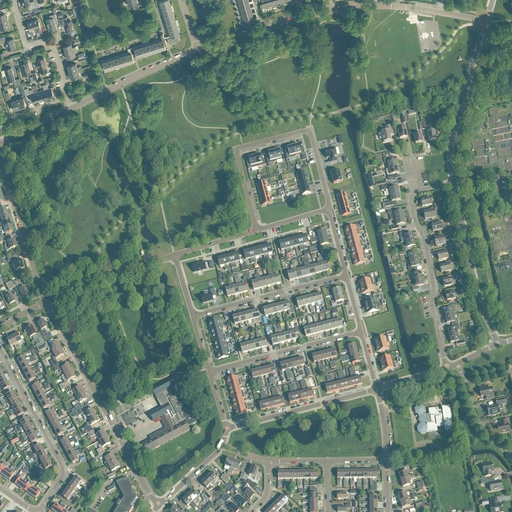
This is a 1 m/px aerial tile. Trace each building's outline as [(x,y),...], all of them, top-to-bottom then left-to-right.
[(159,0),(157,0),(169,35),(169,36),(171,35),(171,37),(178,35),(180,34),(169,0),(162,0),(160,1),(159,0)] [(233,0),(235,1),(236,3),(234,4),(234,5),(235,5),(237,7),(237,8),(235,9),(236,11),(238,12),(239,14),(237,14),(237,16),(238,16),(240,18),(240,19),(238,20),(239,22),(241,23),(242,25),(250,23),(249,21),(254,20),(252,14),(252,12),(248,0),(233,0)] [(261,0),(262,1),(260,2),(262,10),(264,9),(266,11),(268,10),(268,8),(269,8),(272,9),(274,9),(273,7),(275,6),(277,7),(279,7),(279,5),(280,4),(283,6),(285,5),(284,3),(286,3),(288,4),(290,4),(290,2),(291,1),(294,2),(294,3),(296,2),(295,0),(297,0),(299,1),(301,0),(300,0),(261,0)] [(1,15),(0,11),(0,27),(1,30),(9,27),(8,23),(7,23),(4,14),(1,15)] [(50,31),(56,29),(54,21),(57,20),(55,13),(49,15),(50,18),(46,19),(50,31)] [(67,22),(66,17),(61,19),(63,26),(66,25),(68,34),(75,32),(72,21),(67,22)] [(32,21),(35,29),(38,28),(39,33),(42,33),(38,19),(32,21)] [(162,37),(134,46),(137,57),(166,48),(165,45),(166,44),(163,33),(160,33),(162,37)] [(169,36),(167,36),(168,38),(169,43),(173,42),(180,40),(178,35),(171,37),(171,35),(169,36)] [(6,40),(5,36),(0,37),(0,42),(5,41),(7,50),(15,47),(13,39),(6,40)] [(65,52),(76,49),(75,46),(72,47),(71,44),(63,46),(65,52)] [(128,51),(100,60),(101,62),(102,62),(105,70),(134,61),(130,47),(127,48),(128,51)] [(76,49),(65,52),(67,58),(74,56),(73,53),(77,51),(76,49)] [(48,70),(44,58),(37,60),(38,63),(37,63),(38,67),(39,67),(41,72),(39,73),(41,77),(47,75),(46,71),(48,70)] [(24,75),(31,73),(28,62),(21,64),(24,75)] [(69,72),(82,68),(81,65),(77,67),(76,63),(67,65),(69,72)] [(8,82),(15,80),(11,67),(1,70),(3,76),(6,75),(8,82)] [(82,68),(69,72),(71,78),(80,75),(78,72),(83,70),(82,68)] [(17,99),(20,108),(26,106),(23,95),(25,94),(24,89),(22,84),(19,85),(22,95),(19,96),(20,98),(17,99)] [(45,84),(48,97),(54,95),(51,87),(48,88),(47,84),(45,84)] [(38,100),(34,87),(32,88),(32,89),(29,90),(28,88),(24,89),(25,94),(26,95),(30,93),(30,94),(33,102),(38,100)] [(43,99),(41,90),(38,91),(37,87),(34,87),(38,100),(43,99)] [(20,108),(17,99),(14,100),(14,98),(11,99),(8,90),(5,91),(8,102),(11,101),(13,109),(20,108)] [(401,127),(397,128),(398,131),(400,140),(407,138),(405,130),(404,126),(401,127)] [(393,134),(391,127),(386,128),(387,132),(382,133),(382,132),(377,133),(379,140),(383,139),(384,143),(391,142),(389,135),(393,134)] [(434,132),(434,129),(430,129),(428,130),(427,131),(427,133),(429,142),(436,140),(435,137),(438,136),(437,131),(434,132)] [(418,135),(417,132),(413,132),(414,138),(415,144),(423,143),(421,134),(418,135)] [(299,145),(293,147),(296,156),(301,155),(304,154),(303,148),(300,149),(299,145)] [(288,152),(285,153),(287,160),(296,158),(296,156),(293,147),(287,148),(288,152)] [(335,149),(325,151),(327,159),(330,158),(331,163),(337,161),(336,156),(335,149)] [(279,150),(274,152),(276,161),(282,160),(279,150)] [(269,158),(266,159),(268,165),(269,165),(274,163),(277,163),(276,161),(274,152),(268,153),(269,158)] [(260,155),(254,157),(257,168),(266,165),(264,159),(261,160),(260,155)] [(250,163),(247,164),(248,170),(251,169),(257,168),(254,157),(248,158),(250,163)] [(391,158),(384,159),(385,164),(383,164),(385,170),(386,170),(389,170),(398,168),(396,161),(392,162),(391,158)] [(389,170),(386,170),(387,176),(388,181),(395,179),(395,175),(399,174),(398,168),(389,170)] [(390,186),(381,188),(382,191),(386,191),(387,197),(390,196),(399,194),(398,188),(390,190),(390,186)] [(399,194),(390,196),(391,203),(384,204),(385,208),(394,206),(393,202),(401,201),(399,194)] [(422,207),(431,205),(430,199),(421,201),(422,207)] [(395,220),(404,218),(403,212),(395,214),(395,210),(387,212),(388,215),(389,215),(391,221),(395,220)] [(425,220),(435,218),(434,211),(423,213),(425,220)] [(0,218),(0,219),(1,223),(9,220),(7,215),(0,216),(0,218)] [(404,218),(395,220),(396,226),(391,228),(391,231),(399,229),(398,226),(406,225),(404,218)] [(9,220),(1,223),(0,223),(0,229),(10,226),(9,220)] [(442,227),(441,224),(431,226),(433,233),(442,231),(446,230),(445,226),(442,227)] [(10,226),(0,229),(0,232),(4,231),(5,235),(12,233),(10,226)] [(345,229),(346,234),(347,233),(348,235),(359,232),(358,229),(356,229),(355,226),(345,229)] [(311,242),(327,238),(325,231),(317,233),(318,238),(317,239),(316,238),(313,239),(313,237),(310,238),(311,242)] [(360,236),(359,232),(348,235),(348,237),(347,237),(348,241),(358,239),(358,236),(360,236)] [(406,242),(415,241),(414,240),(413,234),(408,235),(407,232),(399,234),(401,242),(403,243),(406,242)] [(299,238),(303,251),(305,250),(304,247),(303,246),(308,244),(306,236),(299,238)] [(449,247),(452,247),(455,246),(456,246),(455,239),(451,239),(449,240),(445,241),(444,237),(434,239),(436,247),(444,245),(444,249),(449,248),(449,247)] [(301,252),(303,251),(299,238),(293,239),(295,248),(300,246),(300,248),(301,252)] [(327,238),(311,242),(311,244),(318,242),(317,242),(319,241),(320,247),(329,244),(327,238)] [(290,249),(295,248),(293,239),(286,241),(289,255),(292,254),(291,250),(290,251),(290,249)] [(348,241),(350,246),(351,247),(362,244),(362,242),(361,241),(359,242),(358,239),(348,241)] [(6,251),(9,250),(17,248),(14,240),(4,243),(5,247),(4,247),(6,251)] [(287,255),(289,255),(286,241),(279,243),(281,251),(286,250),(287,252),(286,252),(287,255)] [(405,253),(411,251),(410,248),(415,247),(414,242),(415,241),(406,242),(407,247),(404,247),(405,253)] [(351,249),(352,254),(361,251),(361,248),(363,248),(362,244),(351,247),(351,249)] [(264,247),(267,260),(269,260),(268,256),(267,255),(272,253),(270,245),(264,247)] [(264,247),(257,249),(259,257),(264,256),(264,257),(265,264),(268,263),(267,260),(264,247)] [(254,258),(259,257),(257,249),(250,250),(254,264),(256,263),(255,260),(254,260),(254,258)] [(439,261),(448,259),(447,256),(452,255),(451,249),(443,251),(443,254),(437,255),(439,261)] [(251,264),(254,264),(250,250),(243,252),(245,261),(251,259),(251,261),(250,261),(251,264)] [(365,257),(364,253),(362,254),(361,251),(352,254),(353,258),(354,258),(354,260),(365,257)] [(410,262),(419,260),(418,259),(417,254),(412,255),(411,251),(405,253),(400,253),(399,254),(399,256),(405,255),(406,255),(406,257),(406,258),(409,258),(410,262)] [(231,255),(234,269),(236,268),(236,265),(235,265),(234,263),(240,262),(238,254),(231,255)] [(18,262),(16,257),(16,255),(8,257),(9,259),(7,260),(8,263),(12,262),(14,272),(23,269),(20,261),(18,262)] [(232,270),(234,269),(231,255),(224,257),(226,266),(231,264),(232,266),(231,266),(232,270)] [(228,271),(226,266),(224,257),(217,259),(219,267),(225,266),(225,268),(224,268),(225,271),(228,271)] [(354,261),(355,266),(365,263),(364,261),(366,260),(365,257),(354,260),(355,261),(354,261)] [(316,274),(323,273),(319,259),(317,260),(318,265),(314,266),(316,274)] [(319,259),(323,273),(330,271),(327,263),(323,264),(322,259),(319,259)] [(303,278),(301,270),(296,271),(295,265),(293,260),(291,261),(292,266),(296,280),(303,278)] [(409,272),(415,271),(414,267),(419,266),(418,261),(419,261),(419,260),(410,262),(411,266),(408,267),(408,270),(404,271),(404,273),(409,272)] [(316,274),(314,266),(310,267),(308,262),(306,263),(309,276),(316,274)] [(204,263),(191,266),(193,273),(206,270),(204,263)] [(303,278),(309,276),(306,263),(304,263),(305,268),(301,270),(303,278)] [(441,273),(450,272),(449,265),(440,267),(441,273)] [(289,282),(296,280),(292,266),(290,267),(292,272),(287,273),(289,282)] [(270,272),(273,286),(280,284),(278,276),(274,277),(273,271),(270,272)] [(414,281),(423,279),(422,278),(421,273),(416,274),(415,271),(409,272),(410,277),(413,277),(414,281)] [(267,287),(273,286),(270,272),(268,272),(269,278),(265,279),(267,287)] [(237,280),(241,294),(248,292),(246,284),(241,285),(240,280),(238,275),(236,276),(237,280)] [(253,291),(260,289),(257,275),(255,276),(256,281),(251,283),(253,291)] [(267,287),(265,279),(261,280),(259,275),(257,275),(260,289),(267,287)] [(372,286),(374,286),(372,279),(358,283),(359,285),(360,285),(361,289),(372,286)] [(423,279),(414,281),(415,285),(412,286),(414,294),(419,293),(418,287),(423,286),(422,280),(423,280),(423,279)] [(452,283),(451,279),(443,281),(444,287),(452,286),(456,285),(455,282),(452,283)] [(234,296),(241,294),(237,280),(235,281),(237,286),(232,287),(232,288),(234,296)] [(9,291),(14,288),(11,282),(5,285),(9,291)] [(232,288),(232,287),(231,282),(229,283),(230,288),(225,289),(227,298),(234,296),(232,288)] [(21,288),(20,285),(16,287),(18,290),(22,298),(28,295),(24,287),(21,288)] [(372,286),(361,289),(362,292),(361,292),(362,295),(374,292),(372,286)] [(211,294),(200,296),(203,304),(207,303),(209,303),(213,301),(212,298),(216,297),(214,289),(210,290),(211,294)] [(334,297),(342,295),(340,289),(332,291),(334,296),(330,297),(330,299),(334,298),(334,297)] [(9,305),(14,302),(10,294),(8,295),(7,292),(4,294),(6,297),(5,297),(9,305)] [(447,301),(456,300),(454,293),(445,294),(447,301)] [(317,304),(321,303),(322,306),(324,306),(323,302),(321,294),(314,296),(317,304)] [(331,303),(332,306),(336,304),(337,306),(343,305),(342,302),(344,301),(342,295),(334,297),(334,298),(335,302),(331,303)] [(318,307),(317,304),(314,296),(308,297),(310,305),(311,305),(315,304),(316,308),(318,307)] [(313,313),(311,305),(310,305),(308,297),(302,299),(304,307),(305,307),(309,306),(311,313),(313,313)] [(306,311),(305,307),(304,307),(302,299),(296,300),(298,309),(303,307),(304,311),(306,311)] [(377,305),(377,304),(376,299),(363,302),(364,305),(365,305),(366,308),(377,305)] [(284,312),(288,311),(289,315),(294,314),(291,303),(288,304),(288,303),(281,304),(284,312)] [(285,316),(284,312),(281,304),(275,306),(277,314),(278,314),(282,313),(283,317),(285,316)] [(377,305),(366,308),(367,311),(366,312),(367,314),(380,311),(378,304),(377,304),(377,305)] [(279,318),(278,314),(277,314),(275,306),(269,307),(271,316),(272,315),(276,314),(277,318),(279,318)] [(445,318),(454,316),(453,312),(455,311),(454,306),(448,307),(449,310),(444,311),(445,317),(444,317),(445,318)] [(263,309),(265,317),(270,316),(271,320),(273,319),(272,315),(271,316),(269,307),(263,309)] [(253,320),(254,320),(258,319),(259,323),(261,323),(263,323),(262,318),(260,318),(259,319),(257,311),(251,312),(253,320)] [(255,324),(254,320),(253,320),(251,312),(245,314),(247,322),(248,322),(252,321),(253,325),(255,324)] [(249,326),(248,322),(247,322),(245,314),(239,315),(241,324),(242,323),(245,322),(247,326),(249,326)] [(243,327),(242,323),(241,324),(239,315),(232,317),(235,325),(239,324),(241,328),(243,327)] [(452,326),(458,325),(457,320),(454,320),(454,316),(445,318),(445,319),(445,318),(446,324),(452,323),(452,326)] [(343,328),(340,319),(336,320),(335,317),(332,317),(333,321),(334,321),(336,329),(343,328)] [(334,321),(333,321),(330,322),(329,318),(326,319),(327,323),(328,323),(330,331),(336,329),(334,321)] [(328,323),(327,323),(323,324),(322,320),(320,321),(321,324),(322,324),(324,332),(330,331),(328,323)] [(47,334),(44,329),(47,328),(43,321),(38,324),(41,331),(43,336),(45,335),(47,334)] [(209,323),(210,328),(211,327),(211,329),(223,326),(222,323),(219,323),(219,321),(209,323)] [(322,324),(321,324),(317,325),(316,322),(314,322),(315,326),(316,326),(318,334),(324,332),(322,324)] [(316,326),(315,326),(311,327),(310,323),(308,324),(309,328),(310,327),(312,336),(318,334),(316,326)] [(310,327),(309,328),(305,329),(304,325),(302,325),(303,330),(306,337),(312,336),(310,327)] [(449,337),(458,335),(457,331),(459,331),(458,325),(452,326),(453,330),(448,331),(449,336),(448,336),(449,337)] [(211,331),(212,335),(222,333),(221,330),(223,330),(223,326),(211,329),(212,331),(211,331)] [(289,333),(291,341),(297,339),(296,334),(299,333),(297,326),(294,326),(295,331),(290,333),(289,329),(287,329),(288,333),(289,333)] [(39,339),(32,327),(26,330),(26,331),(25,331),(24,333),(25,335),(26,335),(28,334),(30,338),(32,337),(37,345),(33,347),(34,348),(37,346),(44,343),(42,338),(39,339)] [(283,334),(285,343),(291,341),(289,333),(288,333),(284,334),(283,330),(281,331),(282,335),(283,334)] [(279,344),(285,343),(283,334),(282,335),(279,336),(278,332),(275,332),(276,336),(277,336),(279,344)] [(45,335),(43,336),(42,337),(43,338),(44,342),(51,338),(52,337),(50,333),(47,334),(45,335)] [(213,340),(214,340),(214,341),(226,338),(225,335),(223,336),(222,333),(212,335),(213,340)] [(277,336),(276,336),(272,337),(271,333),(271,334),(269,334),(270,338),(272,346),(279,344),(277,336)] [(12,337),(19,349),(21,348),(18,343),(22,341),(18,334),(12,337)] [(458,335),(449,337),(449,338),(450,343),(455,342),(456,346),(465,344),(464,338),(458,339),(458,335)] [(16,350),(19,349),(12,337),(7,340),(10,347),(14,346),(16,350)] [(258,341),(261,349),(267,347),(265,339),(260,340),(259,337),(257,337),(258,341)] [(387,344),(388,344),(389,344),(387,337),(374,340),(374,343),(375,343),(376,347),(387,344)] [(227,342),(226,338),(214,341),(215,343),(214,343),(215,348),(225,345),(224,342),(227,342)] [(258,341),(254,342),(253,338),(251,339),(252,343),(252,342),(254,351),(261,349),(258,341)] [(252,342),(252,343),(248,344),(247,340),(245,340),(246,344),(248,352),(254,351),(252,342)] [(246,344),(242,345),(241,341),(238,342),(240,346),(242,354),(248,352),(246,344)] [(53,353),(61,349),(59,345),(59,346),(57,343),(49,348),(46,343),(36,348),(39,353),(47,349),(49,351),(52,350),(53,353)] [(387,344),(376,347),(377,350),(376,350),(377,353),(389,350),(388,344),(387,344)] [(226,348),(225,345),(215,348),(216,352),(217,352),(218,354),(229,351),(228,347),(226,348)] [(355,345),(348,347),(349,350),(345,351),(346,353),(349,352),(357,351),(355,345)] [(53,368),(58,365),(55,360),(64,356),(62,353),(63,353),(61,349),(53,353),(55,357),(53,358),(54,361),(51,363),(53,368)] [(228,358),(227,355),(230,354),(229,351),(218,354),(218,355),(217,355),(218,360),(228,358)] [(351,358),(358,357),(357,351),(349,352),(350,356),(347,357),(341,358),(341,361),(351,358)] [(321,366),(320,362),(318,355),(312,356),(314,363),(317,362),(320,372),(322,371),(321,366)] [(27,363),(34,359),(32,356),(29,358),(25,360),(24,357),(17,361),(20,366),(27,363)] [(393,362),(392,356),(379,360),(379,363),(380,363),(381,366),(393,363),(393,362)] [(34,359),(27,363),(20,366),(23,372),(30,368),(28,365),(32,363),(36,361),(35,359),(34,359)] [(381,366),(382,369),(381,370),(382,372),(396,369),(394,362),(393,362),(393,363),(381,366)] [(288,380),(290,380),(285,363),(279,365),(281,372),(285,371),(286,375),(288,380)] [(65,375),(73,371),(71,367),(70,368),(69,365),(60,369),(58,365),(53,368),(56,372),(59,371),(60,373),(63,372),(65,375)] [(26,377),(32,374),(30,368),(23,372),(26,377)] [(354,379),(356,386),(362,385),(360,377),(357,378),(354,368),(352,369),(353,375),(354,379)] [(65,390),(70,387),(67,382),(76,378),(74,375),(75,375),(73,371),(65,375),(67,379),(64,380),(65,383),(62,385),(59,386),(62,391),(65,390)] [(344,389),(350,388),(348,380),(345,381),(343,371),(340,372),(342,378),(343,382),(344,389)] [(29,382),(35,379),(32,374),(26,377),(29,382)] [(337,383),(334,384),(331,374),(329,375),(330,381),(331,385),(333,392),(339,391),(337,383)] [(228,384),(229,384),(229,386),(241,383),(240,379),(237,380),(237,377),(227,380),(228,384)] [(173,378),(151,390),(161,409),(150,415),(152,419),(153,419),(154,422),(160,419),(166,429),(150,438),(151,440),(143,445),(147,453),(189,431),(187,427),(189,426),(190,427),(197,423),(192,415),(189,417),(185,410),(183,411),(175,396),(177,395),(173,387),(177,385),(173,378)] [(305,392),(307,399),(313,397),(311,390),(308,391),(305,381),(303,382),(305,388),(305,392)] [(6,383),(0,385),(0,388),(1,388),(3,392),(9,388),(6,383)] [(241,383),(229,386),(230,387),(229,388),(230,392),(240,390),(239,387),(242,386),(241,385),(241,383)] [(35,393),(41,390),(38,384),(32,388),(35,393)] [(294,384),(291,385),(293,391),(294,395),(296,402),(301,400),(299,393),(297,394),(294,384)] [(77,398),(84,393),(82,390),(81,388),(72,392),(70,387),(65,390),(67,395),(70,393),(72,396),(75,394),(77,398)] [(487,390),(486,387),(479,388),(481,398),(486,397),(486,400),(494,398),(492,389),(487,390)] [(276,389),(274,390),(276,399),(278,406),(284,405),(282,398),(279,399),(276,389)] [(38,399),(44,395),(41,390),(35,393),(38,399)] [(230,392),(231,396),(232,396),(233,398),(244,395),(243,392),(241,392),(240,390),(230,392)] [(5,403),(8,401),(14,398),(12,392),(5,396),(7,399),(0,402),(2,405),(5,403)] [(265,392),(262,393),(265,402),(267,410),(272,408),(271,401),(267,402),(265,392)] [(76,412),(81,409),(79,404),(87,400),(86,397),(84,393),(77,398),(79,401),(75,403),(77,405),(74,407),(75,409),(76,412)] [(51,399),(54,397),(53,395),(45,398),(44,395),(38,399),(40,404),(47,401),(51,399)] [(233,398),(233,400),(232,400),(233,404),(243,402),(242,399),(245,398),(244,395),(233,398)] [(11,407),(17,403),(14,398),(8,401),(11,407)] [(492,416),(496,416),(496,415),(500,414),(499,410),(502,409),(501,405),(505,405),(504,399),(495,401),(496,405),(486,408),(488,416),(492,416)] [(47,401),(40,404),(43,410),(50,407),(47,401)] [(243,402),(233,404),(234,409),(235,408),(236,410),(247,407),(246,404),(244,404),(243,402)] [(14,412),(20,409),(17,403),(11,407),(14,412)] [(426,415),(424,414),(425,412),(424,408),(421,406),(417,406),(415,410),(415,414),(419,416),(420,425),(417,429),(418,432),(421,435),(425,435),(426,433),(437,432),(437,428),(444,427),(445,433),(453,432),(450,407),(442,408),(442,411),(440,411),(439,408),(436,408),(436,409),(428,410),(429,415),(426,415)] [(246,414),(246,411),(248,411),(247,407),(236,410),(236,412),(235,412),(236,417),(246,414)] [(20,409),(14,412),(15,415),(17,418),(23,414),(20,409)] [(88,420),(96,416),(94,412),(92,410),(84,414),(81,409),(76,412),(79,417),(82,415),(83,418),(86,416),(88,420)] [(49,421),(55,417),(52,412),(46,415),(49,421)] [(84,436),(88,434),(93,431),(90,427),(99,422),(97,420),(98,419),(96,416),(88,420),(90,424),(87,425),(84,429),(85,431),(82,433),(84,436)] [(52,426),(58,423),(55,417),(49,421),(52,426)] [(507,424),(506,418),(499,420),(500,426),(497,426),(499,435),(509,432),(508,424),(507,424)] [(22,428),(28,424),(25,419),(19,422),(21,425),(14,429),(15,431),(19,429),(22,428)] [(55,431),(61,428),(58,423),(52,426),(55,431)] [(25,433),(31,430),(28,424),(22,428),(25,433)] [(68,424),(65,426),(61,428),(55,431),(58,437),(64,434),(62,431),(66,429),(66,428),(70,427),(68,424)] [(31,430),(25,433),(26,436),(22,438),(20,440),(21,442),(28,439),(34,435),(31,430)] [(99,442),(108,438),(106,434),(105,434),(104,432),(95,436),(93,431),(88,434),(90,439),(93,437),(95,440),(97,438),(99,442)] [(28,439),(21,442),(22,445),(29,441),(31,444),(37,441),(34,435),(28,439)] [(73,442),(77,441),(76,438),(72,440),(68,442),(67,439),(60,442),(63,448),(70,444),(73,442)] [(99,456),(104,454),(102,449),(110,444),(109,441),(110,441),(108,438),(99,442),(101,446),(99,447),(100,449),(97,451),(99,456)] [(8,448),(11,446),(7,443),(0,450),(0,451),(3,454),(9,449),(8,448)] [(66,453),(73,450),(70,444),(63,448),(66,453)] [(36,454),(42,451),(39,445),(33,449),(36,454)] [(69,459),(83,452),(81,449),(78,451),(74,453),(73,450),(66,453),(69,459)] [(39,460),(45,456),(42,451),(36,454),(33,456),(29,457),(30,460),(37,456),(39,460)] [(83,452),(69,459),(72,464),(78,461),(77,458),(84,454),(83,452)] [(104,454),(99,456),(95,459),(96,462),(106,457),(104,454)] [(106,467),(116,462),(113,455),(105,459),(107,463),(105,464),(106,467)] [(42,465),(48,462),(45,456),(39,460),(42,465)] [(229,474),(234,461),(228,459),(224,469),(228,471),(227,474),(229,474)] [(234,461),(229,474),(232,475),(233,472),(232,471),(233,470),(240,472),(242,472),(243,467),(240,466),(241,463),(234,461)] [(42,465),(38,467),(35,468),(36,471),(43,467),(44,470),(51,467),(48,462),(42,465)] [(116,462),(106,467),(108,470),(110,469),(112,472),(120,468),(116,462)] [(493,472),(492,463),(486,464),(482,465),(483,474),(484,474),(485,478),(491,476),(491,473),(493,472)] [(23,469),(27,472),(26,473),(29,475),(31,472),(24,466),(23,469)] [(252,467),(249,476),(259,479),(261,475),(257,473),(258,469),(259,468),(252,466),(252,467)] [(8,472),(4,477),(9,481),(15,473),(13,471),(11,474),(8,472)] [(401,481),(414,477),(413,475),(410,476),(410,477),(408,477),(407,472),(399,474),(401,481)] [(206,478),(215,488),(217,486),(215,484),(215,483),(214,482),(217,479),(212,473),(206,478)] [(19,488),(23,483),(20,481),(22,478),(20,476),(14,484),(19,488)] [(226,484),(229,482),(223,476),(220,478),(226,484)] [(72,482),(78,486),(81,481),(75,477),(72,482)] [(414,477),(401,481),(403,488),(411,485),(409,480),(411,480),(411,481),(415,479),(414,477)] [(214,489),(215,488),(206,478),(201,483),(207,489),(210,486),(211,488),(212,487),(214,489)] [(128,482),(127,479),(119,483),(121,488),(119,489),(121,493),(123,492),(126,498),(123,504),(119,502),(117,506),(120,508),(117,511),(130,511),(133,508),(131,507),(137,499),(132,489),(134,488),(130,481),(128,482)] [(493,483),(492,479),(486,480),(486,479),(480,480),(481,486),(487,484),(489,484),(491,492),(502,490),(500,481),(493,483)] [(250,500),(255,496),(249,490),(249,489),(246,486),(248,484),(244,480),(241,483),(245,487),(244,489),(246,492),(244,494),(250,500)] [(254,485),(250,480),(247,483),(252,488),(254,489),(258,486),(255,483),(254,485)] [(25,492),(31,483),(29,482),(27,484),(28,485),(27,486),(23,483),(19,488),(25,492)] [(84,491),(81,488),(78,486),(72,482),(68,487),(74,491),(76,488),(83,493),(84,491)] [(30,496),(34,490),(30,487),(31,487),(33,484),(31,483),(25,492),(30,496)] [(71,496),(74,491),(68,487),(65,492),(71,496)] [(34,490),(30,496),(35,499),(41,491),(39,490),(37,492),(34,490)] [(187,496),(196,506),(197,505),(198,505),(198,504),(199,503),(200,501),(200,500),(197,497),(200,495),(197,492),(195,494),(192,491),(187,496)] [(67,501),(71,496),(65,492),(61,497),(67,501)] [(400,502),(413,498),(413,496),(409,497),(409,498),(407,498),(406,493),(398,495),(400,502)] [(226,503),(231,499),(226,494),(222,498),(226,503)] [(240,497),(237,494),(234,497),(237,501),(243,507),(247,503),(241,497),(240,497)] [(197,507),(196,506),(187,496),(182,501),(187,506),(190,504),(194,509),(197,507)] [(278,500),(283,506),(288,501),(283,496),(278,500)] [(413,498),(400,502),(402,509),(410,507),(408,502),(410,501),(410,502),(414,501),(413,498)] [(498,505),(497,499),(490,500),(491,506),(490,506),(490,511),(502,511),(501,504),(498,505)] [(279,510),(283,506),(278,500),(274,505),(279,510)] [(53,511),(58,511),(65,503),(62,501),(58,507),(56,505),(53,503),(51,507),(53,509),(52,511),(53,511)] [(233,505),(230,502),(227,505),(230,508),(229,509),(232,511),(237,511),(239,511),(233,505)] [(65,511),(63,510),(67,505),(65,503),(58,511),(65,511)]
